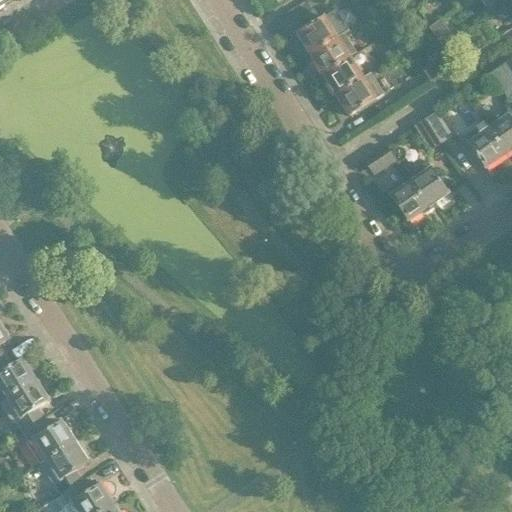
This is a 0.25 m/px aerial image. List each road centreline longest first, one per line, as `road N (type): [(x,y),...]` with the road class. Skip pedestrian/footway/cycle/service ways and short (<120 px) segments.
road 1 (residential): [(217,0),(383,260),(401,273),(511,204)]
road 2 (residential): [(173,511),(0,238)]
